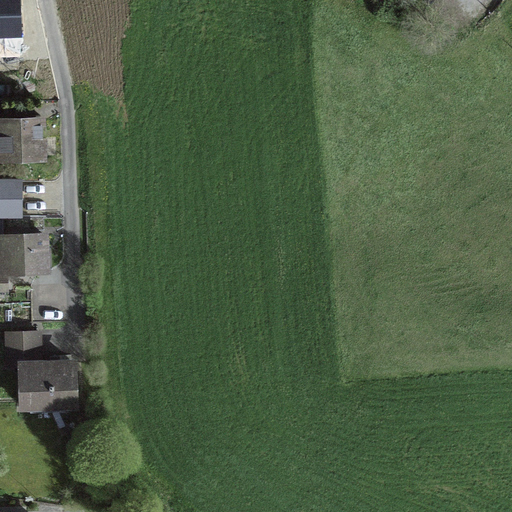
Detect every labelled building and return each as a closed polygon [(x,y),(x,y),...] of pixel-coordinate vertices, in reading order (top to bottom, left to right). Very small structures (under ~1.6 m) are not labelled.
[(0,0),(0,35),(20,35),(19,0),(0,0)] [(41,120),(0,121),(0,157),(42,156),(41,120)] [(0,214),(20,214),(20,181),(0,180),(0,214)] [(0,239),(0,268),(4,268),(4,271),(46,270),(44,235),(3,236),(3,239),(0,239)] [(74,403),(73,361),(40,363),(38,331),(7,332),(8,365),(22,364),(23,406),(58,404),(75,442),(90,436),(88,419),(81,403),(74,403)]
